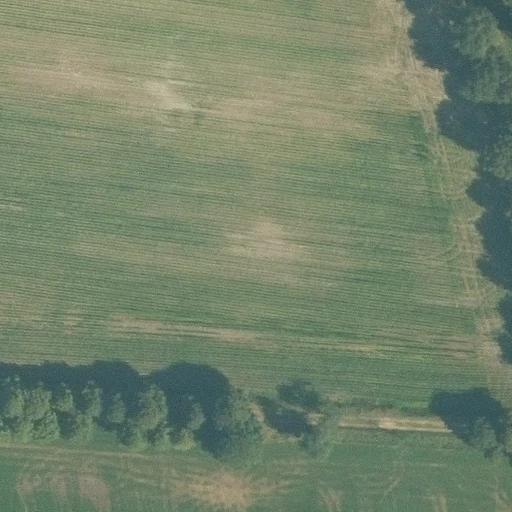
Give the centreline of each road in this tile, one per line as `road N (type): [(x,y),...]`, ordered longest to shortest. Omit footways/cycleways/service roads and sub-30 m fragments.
road 1 (track): [(0,401),(511,428)]
road 2 (track): [(479,0),(511,129)]
